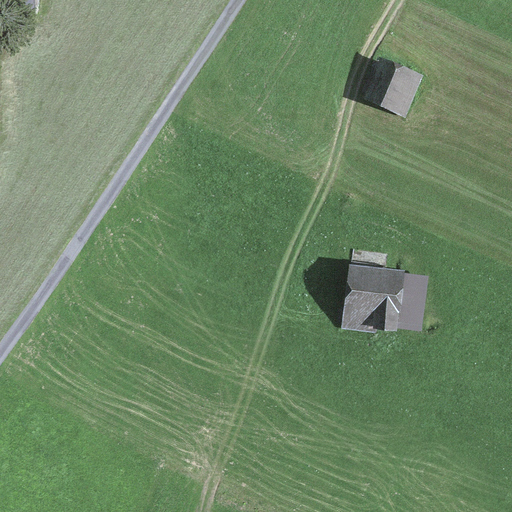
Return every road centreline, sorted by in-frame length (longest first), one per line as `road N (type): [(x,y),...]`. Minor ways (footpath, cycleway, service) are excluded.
road 1 (track): [(395,0),(353,82),(332,166),(278,287),(206,511)]
road 2 (track): [(239,0),(0,351)]
